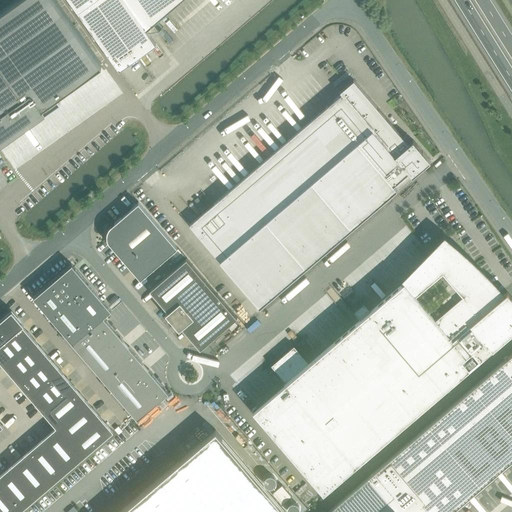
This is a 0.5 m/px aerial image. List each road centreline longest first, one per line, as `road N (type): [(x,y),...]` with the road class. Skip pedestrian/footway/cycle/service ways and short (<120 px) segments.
road 1 (unclassified): [(68,233),(344,0)]
road 2 (unclassified): [(344,0),(511,236)]
road 3 (unknown): [(293,76),(165,194)]
road 4 (unknown): [(192,391),(183,410),(221,426),(291,509)]
road 5 (unclassified): [(68,233),(178,357)]
road 6 (unknown): [(232,359),(235,404),(311,492)]
road 7 (unknown): [(134,102),(253,0)]
road 8 (unknown): [(165,194),(169,214),(243,301)]
